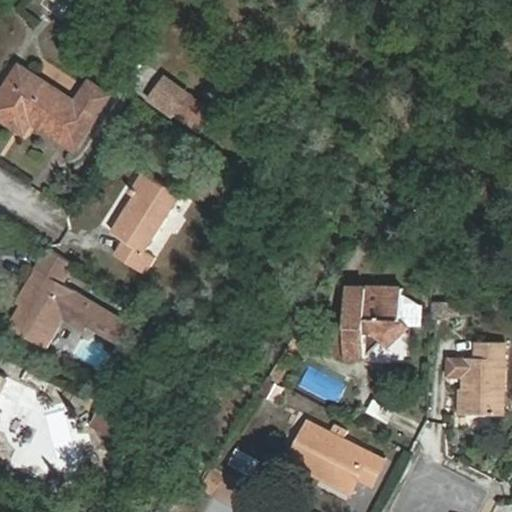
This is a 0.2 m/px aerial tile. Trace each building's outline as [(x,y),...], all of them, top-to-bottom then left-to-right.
[(78,103),(22,67),(0,99),(0,117),(18,130),(26,119),(76,151),(112,96),(92,83),(78,103)] [(167,76),(158,87),(182,105),(191,94),(167,76)] [(182,105),(158,87),(149,100),(173,118),(182,105)] [(147,172),(134,193),(138,195),(114,233),(127,241),(118,256),(147,275),(156,260),(147,254),(184,195),(147,172)] [(48,350),(79,291),(40,270),(21,306),(24,307),(12,330),(48,350)] [(371,342),(378,352),(382,357),(406,338),(398,327),(399,298),(345,296),(342,334),(330,334),(328,365),(361,366),(361,364),(362,341),(371,342)] [(454,316),(437,315),(436,327),(454,327),(454,316)] [(361,364),(378,352),(371,342),(362,341),(361,364)] [(470,402),(471,425),(508,423),(505,350),(479,352),(479,368),(468,368),(470,402)] [(0,393),(0,416),(10,397),(1,393),(0,393)] [(109,405),(95,427),(121,443),(135,421),(109,405)] [(325,478),(355,493),(360,483),(374,491),(386,467),(311,429),(292,468),(322,483),(325,478)] [(263,464),(236,449),(228,465),(255,479),(263,464)] [(216,495),(224,482),(214,476),(206,489),(216,495)] [(352,498),(355,493),(325,478),(322,483),(352,498)]
